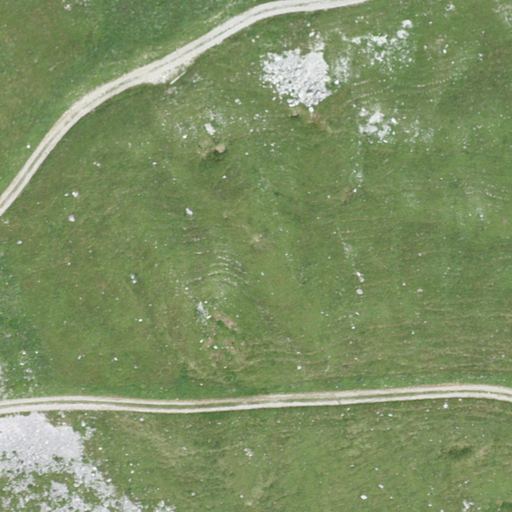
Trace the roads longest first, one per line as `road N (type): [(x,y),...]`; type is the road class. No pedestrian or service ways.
road 1 (track): [(0,410),(150,411),(479,392),(511,400)]
road 2 (track): [(348,0),(265,12),(74,113),(0,217)]
